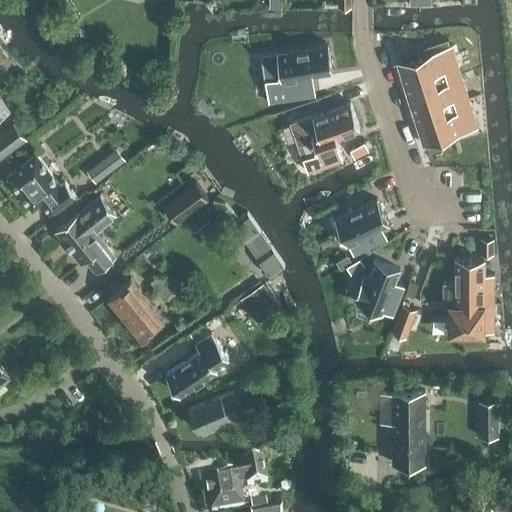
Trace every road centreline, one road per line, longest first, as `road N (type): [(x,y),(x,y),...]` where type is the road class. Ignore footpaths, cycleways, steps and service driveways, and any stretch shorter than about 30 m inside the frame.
road 1 (residential): [(189,511),(144,400),(0,221)]
road 2 (residential): [(364,0),(365,39),(415,200),(459,201)]
